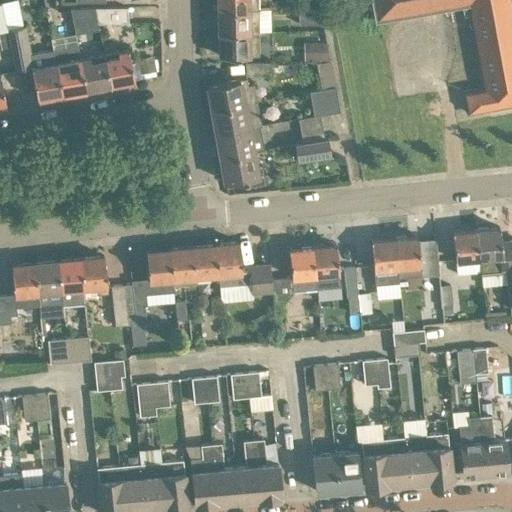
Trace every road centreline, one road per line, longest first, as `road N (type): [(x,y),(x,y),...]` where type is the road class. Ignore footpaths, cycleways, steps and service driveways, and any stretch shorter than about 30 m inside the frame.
road 1 (residential): [(203,217),(511,184)]
road 2 (residential): [(0,238),(203,217)]
road 3 (residential): [(0,129),(182,94)]
road 4 (residential): [(511,502),(331,511)]
road 5 (residential): [(203,217),(182,94)]
